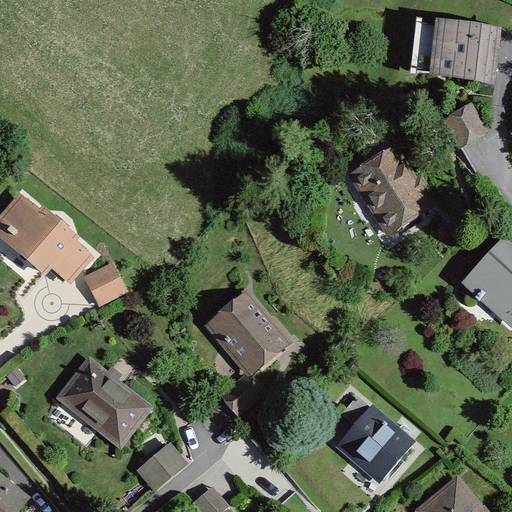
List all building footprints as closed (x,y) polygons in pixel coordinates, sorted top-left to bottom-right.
[(500,32),(440,26),(435,84),(495,90),(500,32)] [(471,105),(447,122),(466,149),(490,132),(471,105)] [(403,149),(353,177),(389,240),(438,212),(403,149)] [(98,261),(20,196),(0,220),(0,241),(46,280),(52,273),(73,291),(98,261)] [(511,244),(505,239),(466,283),(511,324),(511,244)] [(113,262),(85,279),(102,305),(129,293),(113,262)] [(251,293),(208,328),(251,381),(294,346),(251,293)] [(162,413),(90,354),(55,397),(127,456),(162,413)] [(246,377),(225,398),(241,416),(263,396),(246,377)] [(378,412),(342,451),(383,488),(419,448),(378,412)] [(170,444),(138,470),(156,491),(188,466),(170,444)] [(0,511),(22,511),(32,501),(0,476),(0,511)] [(488,511),(460,477),(416,511),(488,511)] [(214,488),(197,504),(204,511),(223,511),(232,507),(214,488)]
